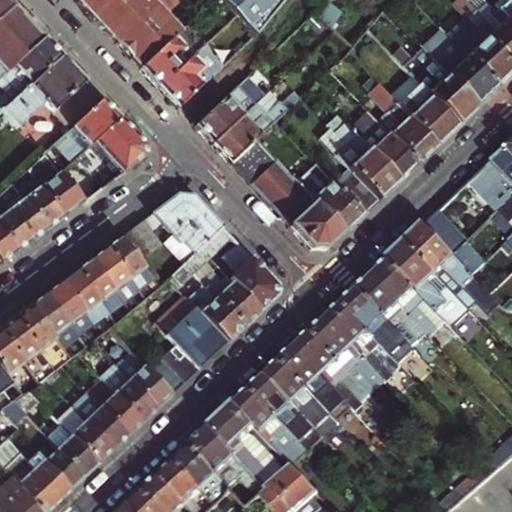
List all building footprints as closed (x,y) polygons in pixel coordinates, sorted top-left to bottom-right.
[(72,0),(93,22),(137,69),(179,28),(161,9),(171,0),(72,0)] [(223,0),(255,31),(279,0),(223,0)] [(322,0),(308,0),(304,6),(312,14),(322,0)] [(462,19),(511,71),(511,32),(500,20),(487,6),(476,16),(466,6),(460,0),(458,0),(451,8),(462,19)] [(480,0),(472,0),(466,6),(476,16),(487,6),(480,0)] [(511,0),(491,0),(506,15),(500,20),(511,32),(511,0)] [(0,73),(37,40),(0,2),(0,73)] [(505,80),(511,73),(511,71),(462,19),(448,32),(443,27),(438,32),(443,37),(493,91),(505,80)] [(155,88),(177,67),(172,61),(188,46),(189,38),(179,28),(137,69),(145,78),(155,88)] [(174,109),(196,87),(189,79),(205,63),(206,55),(226,36),(218,28),(177,67),(155,88),(164,98),(174,109)] [(485,99),(493,91),(443,37),(429,49),(424,44),(418,49),(423,54),(475,108),(485,99)] [(0,110),(4,107),(56,58),(47,49),(38,39),(37,40),(0,73),(0,92),(0,93),(0,110)] [(475,108),(423,54),(409,67),(404,62),(398,68),(413,84),(454,127),(465,118),(475,108)] [(43,104),(51,113),(67,130),(97,102),(77,80),(56,58),(4,107),(21,125),(43,104)] [(242,87),(238,82),(190,126),(199,136),(208,145),(252,105),(238,91),(242,87)] [(413,84),(391,106),(431,149),(442,139),(454,127),(413,84)] [(287,141),(324,107),(305,87),(281,110),(269,122),(287,141)] [(431,149),(391,106),(374,88),(366,95),(397,128),(388,137),(415,165),(424,156),(431,149)] [(261,115),(274,102),(265,92),(252,105),(261,115)] [(67,130),(54,143),(61,150),(75,138),(85,148),(115,120),(106,111),(97,102),(67,130)] [(225,163),(250,140),(269,122),(281,110),(274,102),(261,115),(252,105),(208,145),(216,154),(225,163)] [(29,134),(51,113),(43,104),(21,125),(29,134)] [(370,118),(351,136),(396,183),(406,173),(415,165),(388,137),(370,118)] [(129,135),(115,120),(85,148),(56,175),(79,207),(140,161),(143,150),(129,135)] [(396,183),(351,136),(336,120),(326,128),(342,145),(332,154),(346,168),(327,185),(358,218),(376,200),(396,183)] [(327,247),(338,237),(279,171),(250,140),(225,163),(307,252),(321,253),(327,247)] [(448,257),(492,217),(511,197),(511,143),(476,178),(422,229),(448,257)] [(26,177),(45,160),(41,154),(22,172),(26,177)] [(348,227),(358,218),(327,185),(313,170),(307,175),(292,159),(279,171),(338,237),(348,227)] [(22,172),(8,185),(12,191),(26,177),(22,172)] [(79,207),(56,175),(35,190),(59,222),(68,215),(79,207)] [(0,201),(12,191),(8,185),(0,192),(0,201)] [(59,222),(35,190),(19,201),(43,234),(52,227),(59,222)] [(170,232),(188,257),(218,229),(182,190),(153,212),(149,216),(164,236),(170,232)] [(511,197),(492,217),(500,225),(511,214),(511,197)] [(19,201),(5,212),(29,244),(40,236),(43,234),(19,201)] [(0,234),(15,255),(25,247),(29,244),(5,212),(0,204),(0,234)] [(138,223),(118,238),(135,261),(154,245),(138,223)] [(188,257),(166,277),(176,288),(229,240),(218,229),(188,257)] [(485,296),(448,257),(422,229),(412,239),(403,247),(448,293),(454,300),(464,291),(479,307),(484,302),(481,300),(485,296)] [(0,265),(9,259),(15,255),(0,234),(0,265)] [(135,261),(118,238),(112,243),(103,250),(125,281),(134,274),(143,286),(150,281),(135,261)] [(226,282),(228,284),(256,314),(265,306),(274,298),(275,289),(235,247),(221,261),(234,275),(226,282)] [(440,301),(448,293),(403,247),(394,256),(386,264),(424,304),(452,334),(462,323),(440,301)] [(125,281),(103,250),(95,255),(87,261),(110,292),(119,286),(128,299),(135,294),(125,281)] [(79,267),(72,273),(101,312),(104,317),(120,305),(110,292),(87,261),(79,267)] [(371,277),(385,292),(388,288),(402,303),(399,306),(420,329),(427,322),(416,311),(424,304),(386,264),(378,271),(371,277)] [(63,280),(57,285),(80,315),(88,309),(94,317),(101,312),(72,273),(63,280)] [(207,273),(196,283),(240,330),(247,323),(256,314),(228,284),(220,290),(218,285),(207,273)] [(388,288),(385,292),(371,277),(364,284),(357,291),(406,342),(420,329),(399,306),(402,303),(388,288)] [(196,283),(179,299),(222,345),(231,338),(240,330),(196,283)] [(49,290),(42,295),(65,326),(74,319),(81,328),(86,324),(80,315),(57,285),(49,290)] [(140,300),(135,294),(128,299),(119,286),(110,292),(120,305),(126,313),(140,300)] [(391,356),(406,342),(357,291),(350,298),(342,305),(380,345),(391,356)] [(34,302),(26,307),(49,338),(58,331),(65,340),(71,335),(65,326),(42,295),(34,302)] [(146,374),(168,397),(196,370),(222,345),(179,299),(150,325),(172,347),(157,361),(159,362),(146,374)] [(380,345),(342,305),(335,311),(327,319),(376,371),(385,362),(374,350),(380,345)] [(49,338),(26,307),(18,314),(9,320),(34,353),(51,340),(49,338)] [(88,309),(80,315),(86,324),(94,317),(88,309)] [(318,328),(311,334),(349,375),(357,367),(368,378),(376,371),(327,319),(318,328)] [(1,326),(0,327),(0,340),(18,365),(34,353),(9,320),(1,326)] [(129,355),(106,330),(98,337),(121,362),(129,355)] [(349,375),(311,334),(303,342),(296,349),(345,400),(354,392),(343,381),(349,375)] [(0,378),(18,365),(0,340),(0,378)] [(339,407),(345,400),(296,349),(288,356),(281,363),(320,403),(328,395),(339,407)] [(18,365),(24,373),(40,361),(34,353),(18,365)] [(117,373),(152,411),(160,404),(168,397),(146,374),(133,359),(117,373)] [(320,403),(281,363),(273,371),(265,378),(315,429),(324,421),(313,409),(320,403)] [(145,418),(152,411),(117,373),(112,378),(113,378),(121,387),(111,396),(138,425),(145,418)] [(0,394),(8,389),(0,378),(0,445),(14,434),(0,419),(0,411),(6,406),(0,397),(0,394)] [(103,387),(111,396),(121,387),(113,378),(103,387)] [(258,384),(250,393),(306,452),(322,437),(315,429),(265,378),(258,384)] [(138,425),(111,396),(103,387),(100,384),(95,389),(97,392),(88,400),(124,438),(131,432),(138,425)] [(306,452),(250,393),(243,399),(234,408),(256,431),(291,467),(306,452)] [(328,395),(320,403),(330,414),(339,407),(328,395)] [(116,445),(124,438),(88,400),(74,413),(109,452),(116,445)] [(313,409),(324,421),(330,414),(320,403),(313,409)] [(256,431),(234,408),(231,410),(226,414),(248,438),(253,433),(256,431)] [(109,452),(74,413),(59,427),(94,466),(101,459),(109,452)] [(246,439),(248,438),(226,414),(217,423),(207,432),(254,481),(263,472),(248,456),(255,449),(246,439)] [(88,472),(94,466),(59,427),(44,439),(81,479),(88,472)] [(198,442),(188,451),(215,480),(220,486),(225,491),(235,482),(255,503),(260,499),(266,493),(254,481),(207,432),(198,442)] [(81,479),(44,439),(39,444),(30,452),(35,457),(67,491),(74,485),(81,479)] [(44,511),(54,503),(67,491),(35,457),(26,465),(12,447),(0,456),(0,469),(35,511),(44,511)] [(215,480),(188,451),(179,459),(172,466),(198,495),(215,480)] [(163,475),(154,483),(178,511),(198,495),(172,466),(163,475)] [(284,476),(266,493),(260,499),(270,511),(273,511),(303,485),(306,483),(292,468),(289,471),(284,476)] [(35,511),(0,469),(0,511),(35,511)] [(204,501),(220,486),(215,480),(198,495),(204,501)] [(178,511),(154,483),(146,491),(137,500),(147,511),(178,511)] [(303,485),(273,511),(326,511),(327,511),(330,509),(306,483),(303,485)] [(229,496),(225,491),(219,497),(223,501),(229,496)] [(130,506),(123,511),(147,511),(137,500),(130,506)]
